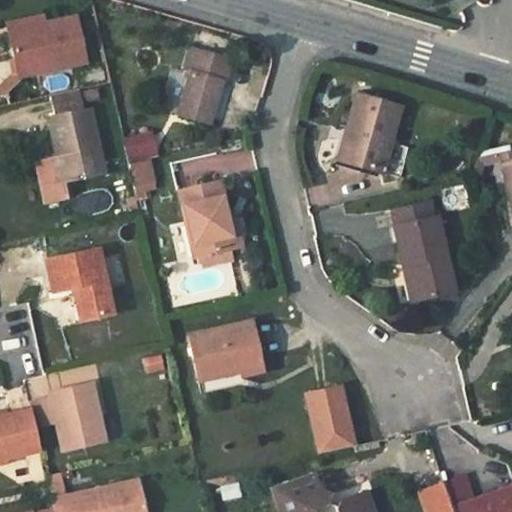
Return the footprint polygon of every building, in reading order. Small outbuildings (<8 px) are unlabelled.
[(42,16),(6,23),(18,76),(85,62),(74,15),(44,22),(42,16)] [(230,61),(191,49),(184,71),(191,73),(179,114),(208,122),(219,82),(224,83),(230,61)] [(83,108),(79,89),(49,95),(54,115),(47,116),(56,157),(37,161),(47,203),(66,199),(63,184),(105,175),(90,106),(83,108)] [(398,108),(356,95),(343,141),(335,139),(330,158),(398,177),(407,148),(388,142),(398,108)] [(216,157),(219,174),(254,167),(251,150),(216,157)] [(147,159),(128,163),(134,191),(153,187),(147,159)] [(511,195),(511,174),(508,160),(502,162),(510,196),(511,195)] [(200,264),(213,261),(212,253),(230,249),(234,248),(226,214),(219,182),(180,191),(194,258),(197,257),(200,264)] [(398,225),(430,218),(427,203),(394,210),(398,225)] [(226,214),(234,248),(240,247),(233,213),(226,214)] [(436,217),(430,218),(398,225),(394,226),(402,263),(393,265),(403,304),(453,293),(436,217)] [(233,259),(230,249),(212,253),(213,261),(213,264),(233,259)] [(52,293),(67,290),(73,288),(81,321),(113,313),(99,250),(45,261),(52,293)] [(73,288),(67,290),(74,323),(81,321),(73,288)] [(251,321),(188,336),(201,390),(244,380),(243,375),(262,371),(251,321)] [(92,422),(98,421),(90,383),(49,392),(49,397),(29,402),(31,410),(35,427),(55,423),(61,452),(96,444),(92,422)] [(319,454),(353,447),(340,388),(306,396),(319,454)] [(40,450),(35,427),(31,410),(0,417),(0,458),(6,458),(40,450)] [(102,443),(98,421),(92,422),(96,444),(102,443)] [(452,511),(511,511),(511,485),(473,499),(464,474),(460,476),(458,467),(445,471),(447,479),(442,481),(443,483),(452,511)] [(51,500),(65,497),(60,472),(45,476),(51,500)] [(313,474),(271,490),(278,511),(371,511),(365,492),(340,500),(336,509),(325,504),(330,495),(318,489),(313,474)] [(51,500),(52,508),(53,511),(145,511),(139,479),(65,497),(51,500)] [(452,511),(443,483),(419,492),(425,511),(452,511)]
